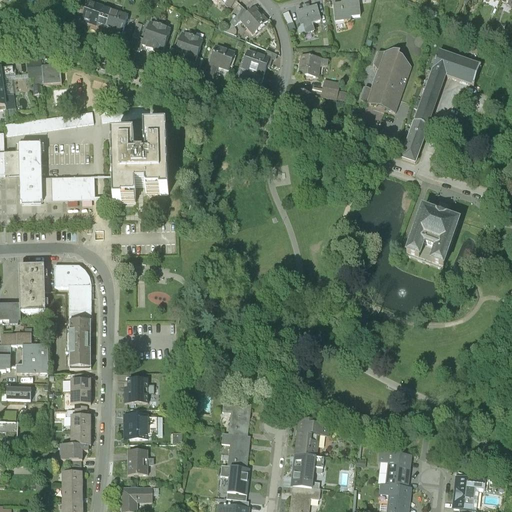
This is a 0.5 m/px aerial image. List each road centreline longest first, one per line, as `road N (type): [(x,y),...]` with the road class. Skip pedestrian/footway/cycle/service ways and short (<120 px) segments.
road 1 (residential): [(0,252),(78,251),(102,266),(109,297),(97,511)]
road 2 (residential): [(511,203),(270,120)]
road 3 (residential): [(270,120),(50,46)]
road 4 (residential): [(265,0),(277,12),(287,62),(270,120)]
